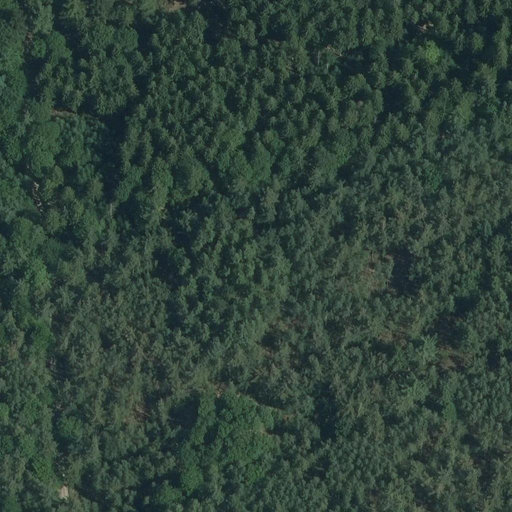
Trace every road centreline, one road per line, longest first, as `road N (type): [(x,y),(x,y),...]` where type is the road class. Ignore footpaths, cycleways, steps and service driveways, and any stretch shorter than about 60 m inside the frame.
road 1 (track): [(45,290),(15,0)]
road 2 (track): [(197,0),(123,141),(84,190),(39,221)]
road 3 (track): [(45,290),(66,511)]
